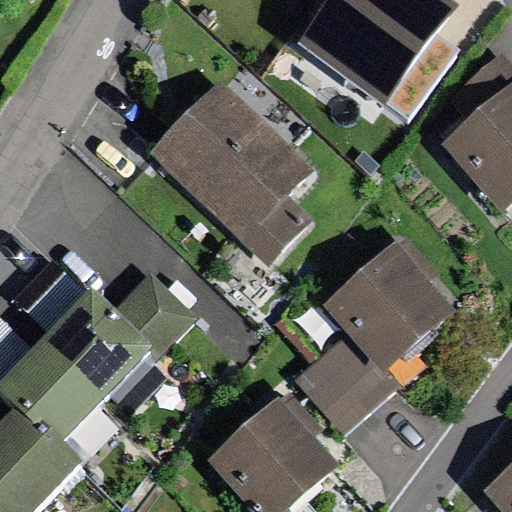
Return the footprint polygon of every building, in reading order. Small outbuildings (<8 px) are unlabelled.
[(450,20),(422,0),(332,0),(297,49),(383,111),(450,20)] [(462,118),(441,137),(450,147),(445,151),(506,220),(511,215),(511,67),(504,58),(450,105),(462,118)] [(314,171),(221,83),(149,159),(264,267),(311,218),(289,198),(314,171)] [(322,314),(349,344),(385,384),(391,378),(459,318),(430,285),(440,276),(406,239),(322,314)] [(97,294),(45,347),(104,406),(151,358),(160,367),(200,326),(149,277),(115,312),(97,294)] [(400,390),(391,378),(385,384),(349,344),(318,371),(363,424),(400,390)] [(64,447),(104,406),(45,347),(0,392),(0,398),(17,415),(47,445),(55,437),(64,447)] [(318,371),(281,406),(318,448),(336,432),(345,442),(363,424),(318,371)] [(291,511),(338,471),(318,448),(281,406),(212,466),(253,511),(291,511)] [(17,415),(0,431),(0,485),(27,511),(43,511),(86,468),(64,447),(55,437),(47,445),(17,415)] [(511,511),(511,476),(485,500),(495,511),(511,511)] [(0,511),(27,511),(0,485),(0,511)]
